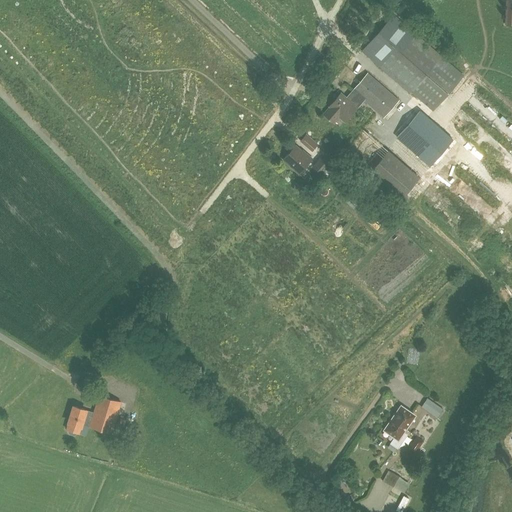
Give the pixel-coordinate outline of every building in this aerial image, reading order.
[(432,111),(463,76),(402,22),(370,59),(411,94),(412,93),(432,111)] [(383,118),(398,100),(367,73),(352,91),(354,93),(348,100),(340,93),(329,106),(330,107),(323,114),(331,120),(336,114),(344,122),(356,108),(353,105),(359,97),(383,118)] [(429,165),(452,139),(419,111),(397,137),(429,165)] [(378,144),(360,165),(398,198),(416,177),(378,144)] [(298,173),(310,159),(294,146),(282,159),(298,173)] [(321,175),(331,163),(322,154),(311,166),(321,175)] [(81,424),(111,433),(120,402),(99,395),(93,415),(85,413),(86,410),(74,406),(66,429),(78,433),(81,424)] [(432,400),(426,409),(436,415),(441,407),(432,400)] [(391,417),(405,426),(414,414),(399,404),(391,417)] [(405,426),(391,417),(383,429),(394,436),(390,442),(397,447),(406,433),(403,431),(405,426)] [(414,435),(407,448),(415,452),(421,439),(414,435)] [(389,471),(383,482),(393,487),(396,481),(399,477),(392,473),(391,473),(389,471)] [(403,508),(406,498),(401,496),(397,506),(403,508)]
